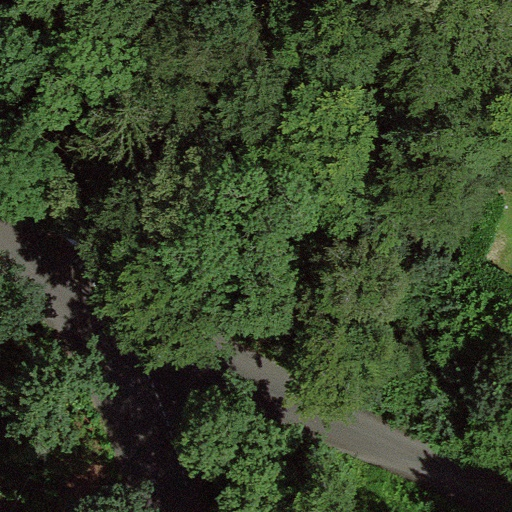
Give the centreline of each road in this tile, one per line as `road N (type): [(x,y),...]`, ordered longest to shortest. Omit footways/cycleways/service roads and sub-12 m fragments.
road 1 (unknown): [(113,386),(188,377),(335,420),(511,496)]
road 2 (residential): [(208,511),(131,401),(0,290)]
